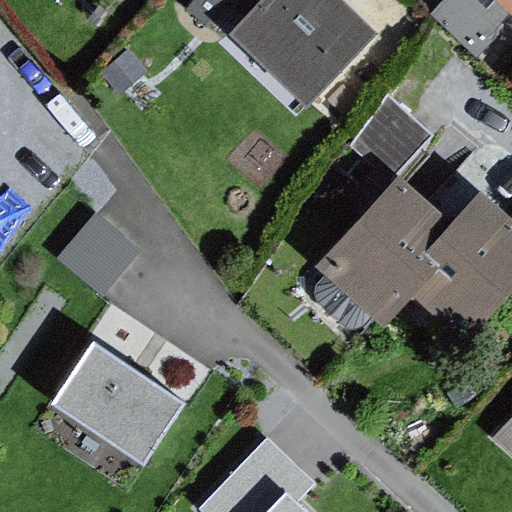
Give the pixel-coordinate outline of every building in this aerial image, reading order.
[(191,0),(215,19),(203,30),(281,112),(364,38),(329,0),(191,0)] [(511,4),(511,0),(486,0),(503,15),(511,4)] [(511,259),(511,237),(459,187),(429,218),(390,180),(427,141),(385,100),(339,148),(372,180),(294,261),(362,327),(393,295),(437,338),(511,259)] [(128,246),(88,214),(50,260),(91,292),(128,246)] [(210,377),(112,310),(52,395),(150,463),(210,377)] [(511,412),(486,440),(511,464),(511,412)] [(265,438),(200,505),(206,511),(316,511),(304,499),(316,485),(265,438)]
